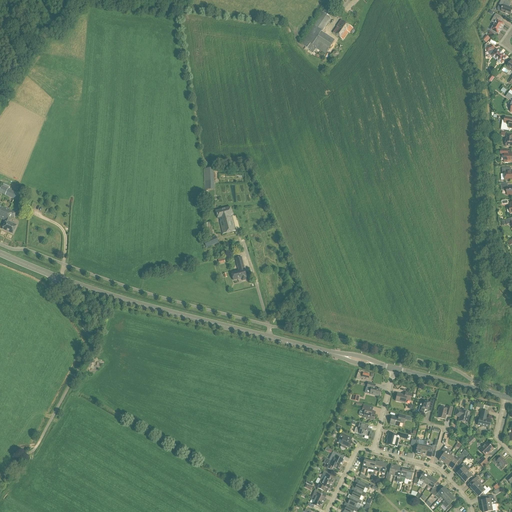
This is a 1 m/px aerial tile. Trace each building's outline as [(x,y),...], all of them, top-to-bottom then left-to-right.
[(501,0),(500,3),(499,6),(501,12),(506,14),(505,14),(508,15),(511,16),(511,11),(511,8),(509,7),(509,5),(510,2),(508,1),(504,0),(501,0)] [(332,15),(324,9),(322,13),(313,26),(301,44),(313,52),(316,48),(325,54),(334,40),(322,32),(331,19),(330,18),(332,15)] [(498,34),(504,24),(501,22),(502,19),(496,15),(491,22),(495,24),(491,30),(498,34)] [(349,33),(353,28),(341,20),(337,27),(333,33),(343,40),(348,32),(349,33)] [(490,40),(485,46),(485,49),(486,48),(488,52),(491,51),(491,53),(493,54),(492,56),(498,60),(497,61),(498,62),(499,63),(500,63),(501,63),(502,63),(507,57),(497,50),(495,52),(494,51),(493,50),(494,50),(493,46),(490,40)] [(511,162),(511,154),(508,154),(508,151),(501,151),(501,154),(504,154),(504,162),(505,162),(505,163),(508,163),(509,162),(511,162)] [(511,172),(511,168),(502,168),(502,174),(505,174),(505,180),(511,179),(511,172)] [(214,185),(214,169),(204,169),(205,190),(215,190),(214,185)] [(511,186),(508,187),(507,183),(501,184),(501,190),(506,190),(507,195),(510,195),(510,196),(511,195),(511,186)] [(0,192),(14,199),(17,193),(1,186),(0,189),(0,192)] [(17,193),(14,199),(20,202),(20,200),(25,203),(27,199),(22,196),(17,193)] [(0,218),(4,220),(9,210),(0,206),(0,218)] [(235,231),(231,215),(232,215),(230,208),(216,212),(218,218),(219,218),(223,234),(235,231)] [(9,210),(4,220),(5,220),(3,224),(5,225),(2,229),(13,234),(17,226),(9,222),(11,217),(14,218),(16,213),(13,212),(9,210)] [(214,237),(212,238),(204,241),(206,248),(218,243),(216,236),(214,237)] [(244,269),(243,263),(241,257),(236,259),(239,271),(231,272),(233,281),(241,279),(242,280),(243,281),(246,280),(246,279),(246,277),(247,277),(245,269),(244,269)] [(490,279),(496,289),(504,284),(501,279),(499,281),(495,275),(490,279)] [(504,284),(496,289),(498,292),(495,294),(497,298),(506,293),(505,290),(507,289),(504,284)] [(484,336),(484,342),(494,343),(494,338),(498,338),(498,334),(488,333),(487,336),(484,336)] [(494,343),(484,342),(483,347),(486,347),(486,351),(497,352),(497,347),(493,347),(494,343)] [(485,358),(484,364),(487,364),(487,366),(491,366),(491,365),(495,365),(495,359),(497,359),(498,356),(492,356),(491,359),(485,358)] [(96,372),(99,369),(93,364),(90,367),(96,372)] [(367,388),(365,393),(370,394),(370,395),(379,397),(381,390),(375,388),(375,385),(368,383),(367,388)] [(410,401),(412,394),(406,393),(405,396),(397,394),(395,401),(405,404),(406,400),(410,401)] [(432,408),(434,400),(431,399),(430,403),(423,401),(421,402),(419,412),(425,414),(427,413),(427,411),(428,411),(429,407),(432,408)] [(373,420),(375,412),(372,411),(373,408),(364,405),(362,410),(360,412),(359,415),(360,417),(363,418),(373,420)] [(439,412),(438,418),(445,420),(446,416),(450,417),(452,408),(447,407),(446,409),(440,408),(439,408),(438,412),(439,412)] [(467,424),(470,412),(461,410),(456,409),(455,416),(459,418),(458,421),(467,424)] [(481,412),(478,426),(489,428),(491,421),(486,420),(488,413),(481,411),(478,410),(478,411),(481,412)] [(403,424),(405,417),(400,415),(399,419),(392,417),(390,424),(399,427),(400,423),(403,424)] [(365,429),(366,425),(359,424),(358,428),(357,428),(356,428),(355,429),(354,432),(355,433),(356,434),(359,434),(369,437),(371,430),(365,429)] [(349,449),(352,442),(347,440),(348,436),(341,433),(339,439),(342,441),(340,445),(341,445),(340,447),(340,448),(340,449),(341,449),(342,450),(343,450),(344,450),(345,450),(346,447),(349,449)] [(394,447),(397,436),(388,434),(387,438),(388,438),(387,445),(394,447)] [(423,445),(420,444),(420,442),(419,441),(419,438),(416,438),(416,441),(414,446),(417,447),(415,454),(420,456),(423,445)] [(428,449),(429,446),(426,445),(427,441),(424,441),(423,445),(420,456),(426,457),(428,449)] [(493,449),(487,443),(484,446),(484,445),(480,448),(481,449),(480,450),(485,456),(493,449)] [(428,449),(426,457),(431,458),(433,451),(436,452),(437,446),(434,445),(434,446),(432,445),(432,447),(429,446),(428,449)] [(444,463),(451,452),(444,448),(441,453),(443,454),(439,460),(444,463)] [(341,466),(343,461),(338,458),(339,455),(333,452),(332,455),(335,457),(333,461),(333,462),(341,466)] [(454,458),(451,456),(453,454),(451,452),(444,463),(448,466),(454,458)] [(454,458),(448,466),(453,470),(457,463),(459,465),(463,460),(460,458),(460,459),(458,458),(455,456),(454,458)] [(500,458),(497,456),(492,461),(495,463),(496,462),(503,469),(508,464),(501,457),(500,458)] [(488,462),(483,457),(480,460),(478,458),(475,460),(477,463),(482,468),(488,462)] [(333,462),(333,461),(330,460),(327,465),(325,464),(324,467),(331,471),(333,468),(339,471),(342,466),(341,466),(333,462)] [(368,470),(370,462),(364,460),(361,473),(363,473),(364,469),(368,470)] [(381,463),(379,472),(382,473),(381,478),(383,478),(387,464),(381,463)] [(467,472),(471,469),(468,467),(466,465),(464,463),(459,467),(461,469),(456,474),(461,478),(467,472)] [(394,476),(397,467),(391,465),(389,473),(387,472),(385,481),(389,482),(391,475),(394,476)] [(322,477),(321,479),(332,485),(333,485),(335,480),(329,477),(330,474),(324,471),(323,474),(322,477)] [(472,477),(467,472),(461,478),(465,483),(468,480),(470,482),(475,478),(473,476),(472,477)] [(423,483),(428,476),(423,473),(419,480),(423,483)] [(432,480),(433,479),(428,476),(423,483),(421,486),(423,487),(425,484),(428,486),(432,480)] [(474,493),(482,485),(478,480),(479,479),(477,477),(472,481),(474,484),(470,488),(474,493)] [(332,485),(321,479),(320,479),(318,484),(316,488),(322,491),(323,487),(329,490),(329,489),(331,490),(332,487),(331,486),(332,485)] [(434,488),(437,482),(433,479),(432,480),(428,486),(433,489),(430,493),(433,494),(437,490),(434,488)] [(357,484),(355,489),(357,490),(357,489),(363,492),(366,493),(368,490),(369,488),(370,486),(361,482),(359,485),(357,484)] [(483,489),(481,487),(482,485),(474,493),(478,497),(483,493),(485,495),(490,490),(488,488),(487,489),(485,487),(483,489)] [(439,500),(448,492),(444,487),(439,492),(437,490),(433,494),(434,496),(435,496),(439,500)] [(314,493),(311,498),(314,500),(323,504),(323,503),(323,502),(325,503),(327,499),(325,499),(319,496),(321,493),(315,490),(314,493)] [(363,492),(357,490),(356,492),(354,491),(351,496),(353,497),(359,500),(361,496),(364,498),(366,494),(363,492)] [(448,492),(439,500),(440,501),(443,499),(445,501),(451,495),(448,492)] [(445,501),(442,504),(446,508),(448,511),(452,506),(450,504),(455,500),(451,495),(445,501)] [(487,500),(481,501),(482,507),(491,505),(494,505),(493,501),(494,499),(493,496),(487,497),(487,500)] [(359,500),(353,497),(352,500),(350,499),(347,504),(350,505),(356,508),(358,504),(361,505),(362,501),(359,500)] [(323,503),(323,504),(314,500),(312,505),(309,503),(307,506),(313,509),(314,506),(321,509),(324,504),(323,503)]
